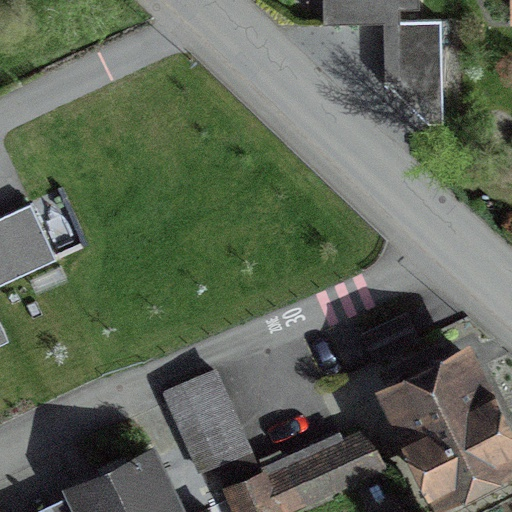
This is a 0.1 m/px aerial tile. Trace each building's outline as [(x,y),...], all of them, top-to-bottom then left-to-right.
[(418,7),(417,0),(323,0),(324,22),(368,21),(368,8),(418,7)] [(443,122),(441,18),(383,19),(384,80),(428,122),(443,122)] [(0,218),(0,285),(56,260),(30,204),(0,218)] [(461,511),(511,487),(511,430),(476,358),(384,404),(438,511),(461,511)] [(219,383),(169,404),(201,483),(251,463),(219,383)] [(324,511),(386,483),(366,441),(272,486),(279,501),(284,511),(324,511)] [(183,511),(159,460),(68,501),(72,510),(73,511),(183,511)] [(252,511),(279,501),(272,486),(228,504),(231,511),(252,511)]
